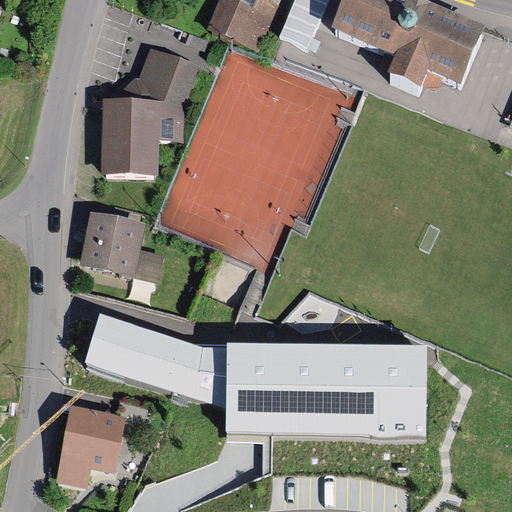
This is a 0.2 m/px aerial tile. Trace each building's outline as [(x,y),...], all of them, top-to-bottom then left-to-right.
[(221,0),(210,28),(259,49),(279,2),(274,0),(221,0)] [(330,0),(295,0),(280,37),(309,49),(330,0)] [(398,0),(348,0),(332,39),(393,64),(386,81),(421,96),(427,81),(459,94),(484,35),(398,0)] [(106,180),(153,180),(153,141),(182,141),(182,107),(196,71),(154,56),(140,86),(119,106),(106,106),(106,180)] [(298,209),(267,288),(282,294),(313,215),(298,209)] [(93,217),(81,270),(153,287),(159,259),(136,254),(142,228),(93,217)] [(87,365),(206,402),(226,403),(226,437),(427,439),(427,345),(203,346),(100,315),(87,365)] [(57,482),(89,488),(92,469),(115,473),(124,417),(70,407),(57,482)]
